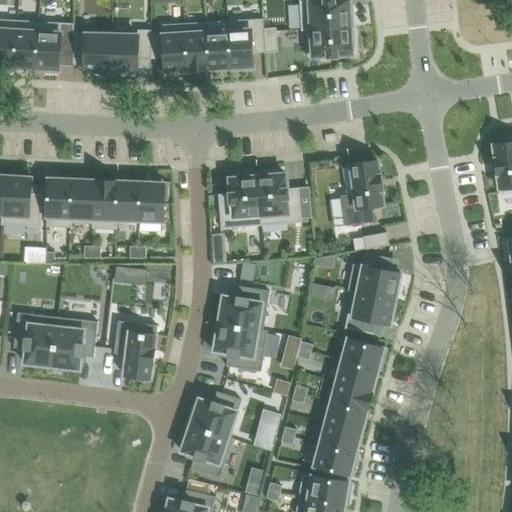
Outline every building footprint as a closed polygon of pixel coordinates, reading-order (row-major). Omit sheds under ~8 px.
[(299,0),(301,31),(306,30),(306,29),(354,26),(353,5),(350,5),(349,0),(299,0)] [(0,19),(0,66),(15,67),(18,20),(0,19)] [(263,19),(227,21),(228,30),(229,30),(231,68),(241,67),(241,71),(252,70),(252,67),(253,67),(253,65),(254,65),(253,53),(265,52),(264,28),(263,19)] [(18,20),(15,67),(37,69),(40,22),(18,20)] [(40,22),(37,69),(46,69),(46,73),(57,73),(57,70),(59,70),(59,68),(61,34),(62,23),(40,22)] [(208,22),(184,23),(187,70),(209,69),(207,32),(208,32),(208,22)] [(151,35),(151,59),(164,58),(165,70),(165,72),(167,72),(167,75),(178,75),(178,71),(187,70),(184,23),(162,25),(163,34),(151,35)] [(354,26),(306,29),(306,30),(308,57),(327,56),(327,58),(338,57),(338,55),(353,54),(352,47),(355,47),(354,26)] [(276,28),(264,28),(265,52),(278,51),(276,28)] [(112,34),(111,74),(127,75),(127,74),(138,74),(138,72),(138,58),(151,59),(151,35),(151,30),(138,30),(138,35),(112,34)] [(208,32),(207,32),(209,69),(231,68),(229,30),(228,30),(208,32)] [(73,33),(73,57),(85,57),(85,71),(85,73),(96,73),(95,74),(111,74),(112,34),(73,33)] [(495,144),(493,145),(500,193),(502,193),(511,191),(511,137),(503,138),(504,143),(495,144)] [(355,195),(343,197),(347,225),(352,224),(374,221),(372,206),(382,205),(384,204),(382,191),(380,174),(378,161),(376,161),(368,162),(367,157),(353,159),(353,164),(352,164),(353,164),(351,164),(355,195)] [(278,171),(257,173),(262,225),(302,222),(299,188),(288,189),(288,188),(287,188),(285,173),(278,174),(278,171)] [(229,193),(219,194),(221,229),(262,225),(257,173),(236,174),(237,177),(230,178),(231,192),(229,192),(229,193)] [(2,215),(1,225),(41,227),(43,194),(31,193),(32,179),(31,179),(31,178),(21,177),(21,176),(5,175),(3,215),(2,215)] [(47,215),(47,226),(72,227),(72,223),(70,223),(72,179),(71,179),(71,176),(60,175),(59,179),(49,178),(49,180),(48,180),(47,215)] [(72,179),(70,223),(72,223),(92,223),(93,223),(95,180),(72,179)] [(141,182),(140,220),(163,221),(163,219),(164,200),(168,200),(168,186),(165,186),(165,185),(165,183),(163,183),(163,179),(152,179),(152,183),(141,182)] [(92,223),(92,228),(117,229),(118,220),(117,220),(118,181),(116,181),(97,180),(95,180),(93,223),(92,223)] [(118,181),(117,220),(118,220),(140,220),(141,182),(118,181)] [(387,232),(364,237),(366,249),(389,245),(387,232)] [(85,246),(85,258),(93,258),(93,246),(85,246)] [(93,246),(93,258),(101,258),(101,246),(93,246)] [(138,246),(130,246),(130,258),(138,258),(138,246)] [(146,246),(138,246),(138,258),(146,258),(146,246)] [(55,252),(47,252),(47,264),(55,264),(55,252)] [(354,264),(348,290),(353,291),(353,290),(397,299),(400,284),(399,283),(401,273),(400,273),(386,270),(388,258),(365,253),(363,265),(354,264)] [(226,254),(213,255),(214,264),(226,263),(226,254)] [(223,296),(219,323),(263,331),(263,330),(270,291),(240,286),(237,298),(223,296)] [(353,291),(345,328),(373,334),(375,322),(389,325),(391,325),(393,315),(394,315),(397,299),(353,290),(353,291)] [(18,312),(14,348),(26,349),(24,363),(52,367),(58,317),(18,312)] [(58,317),(52,367),(54,367),(54,371),(67,372),(68,368),(80,370),(82,356),(94,357),(98,322),(58,317)] [(118,321),(114,354),(127,355),(124,375),(131,376),(130,380),(144,382),(145,378),(151,379),(158,325),(118,321)] [(215,325),(213,338),(216,339),(214,351),(228,353),(226,366),(261,371),(268,331),(263,330),(263,331),(219,323),(218,325),(215,325)] [(348,338),(342,360),(378,370),(381,361),(384,362),(387,351),(384,350),(384,348),(348,338)] [(301,341),(299,349),(311,352),(313,344),(301,341)] [(299,349),(297,357),(309,360),(311,352),(299,349)] [(342,360),(337,381),(373,391),(378,370),(342,360)] [(337,381),(331,402),(367,412),(368,410),(368,411),(373,391),(337,381)] [(296,385),(294,392),(306,396),(308,388),(296,385)] [(192,406),(186,424),(190,426),(190,425),(229,438),(229,437),(242,400),(217,391),(213,403),(199,399),(196,408),(192,406)] [(294,392),(292,400),(304,403),(306,396),(294,392)] [(331,402),(326,423),(362,433),(367,412),(331,402)] [(326,423),(320,444),(356,453),(362,433),(326,423)] [(190,426),(182,452),(195,456),(191,468),(220,478),(233,438),(229,437),(229,438),(190,425),(190,426)] [(285,426),(283,434),(295,437),(297,429),(285,426)] [(283,434),(281,442),(293,445),(295,437),(283,434)] [(320,444),(314,466),(350,475),(351,474),(354,475),(357,464),(354,463),(356,453),(320,444)] [(303,474),(299,496),(345,504),(347,495),(351,495),(352,484),(349,484),(349,482),(303,474)] [(270,482),(268,490),(280,493),(282,485),(270,482)] [(169,499),(166,511),(212,511),(216,497),(186,490),(183,502),(169,499)] [(268,490),(266,498),(278,501),(280,493),(268,490)] [(299,496),(296,511),(343,511),(345,504),(299,496)]
